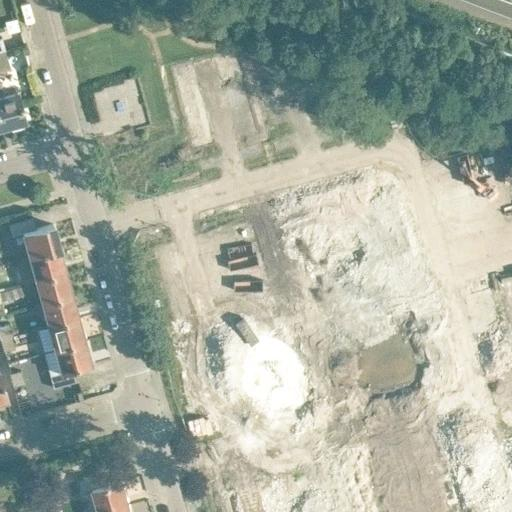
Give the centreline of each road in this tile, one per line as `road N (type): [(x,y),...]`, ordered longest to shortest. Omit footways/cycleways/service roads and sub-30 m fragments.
road 1 (residential): [(458,320),(420,189),(396,153),(90,230)]
road 2 (residential): [(143,402),(90,230)]
road 3 (residential): [(68,149),(28,0)]
road 4 (residential): [(0,439),(143,402)]
